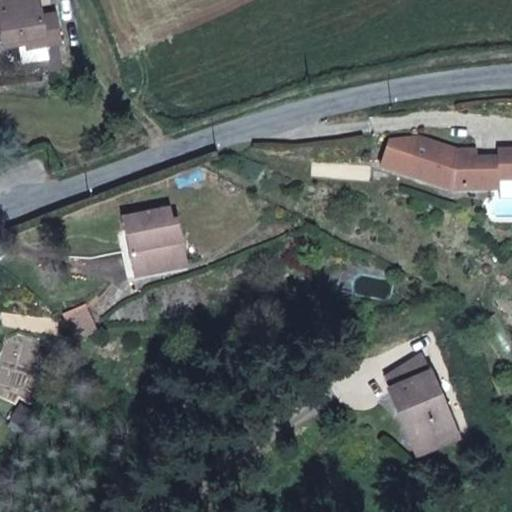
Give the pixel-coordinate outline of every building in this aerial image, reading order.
[(0,0),(0,31),(2,32),(4,47),(25,44),(28,64),(78,55),(71,12),(42,16),(41,8),(34,9),(32,0),(0,0)] [(41,8),(39,0),(32,0),(34,9),(41,8)] [(478,156),(464,156),(464,149),(460,149),(419,135),(390,139),(381,163),(444,183),(445,179),(461,182),(461,187),(499,187),(499,177),(511,177),(511,149),(499,150),(499,156),(478,156)] [(461,187),(461,182),(445,179),(444,183),(461,187)] [(171,209),(123,218),(127,235),(132,234),(135,248),(132,249),(137,274),(178,266),(174,241),(182,240),(178,220),(173,220),(171,209)] [(98,331),(88,306),(65,315),(75,340),(98,331)] [(457,429),(425,352),(383,378),(395,406),(403,403),(420,444),(457,429)] [(416,454),(460,436),(457,429),(420,444),(403,403),(395,406),(416,454)]
